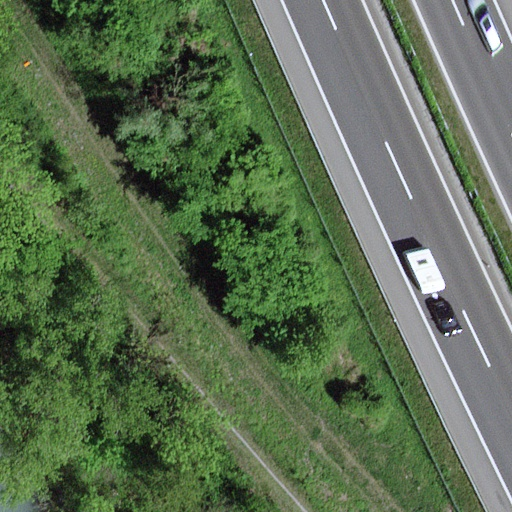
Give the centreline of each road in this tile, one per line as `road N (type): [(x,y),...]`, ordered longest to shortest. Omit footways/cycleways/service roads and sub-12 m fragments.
road 1 (motorway): [(323,0),(392,163),(511,404)]
road 2 (motorway): [(511,122),(459,0)]
